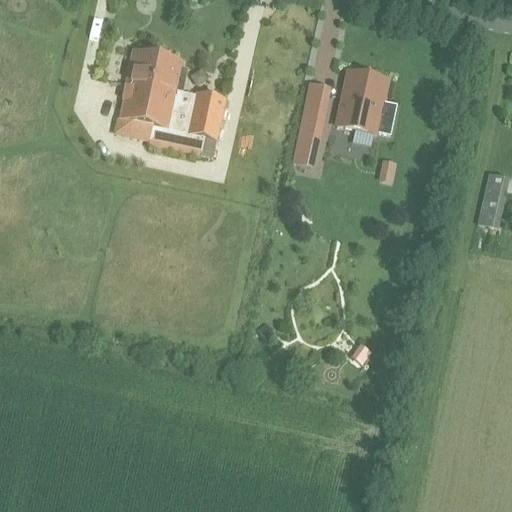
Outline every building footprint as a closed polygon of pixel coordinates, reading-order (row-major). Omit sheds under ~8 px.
[(181,64),(156,59),(157,53),(141,50),(139,56),(134,55),(120,121),(152,128),(150,142),(201,153),(204,139),(217,142),(225,102),(196,96),(196,97),(176,93),(178,84),(183,85),(185,72),(179,71),(181,64)] [(336,129),(376,138),(376,136),(389,138),(396,109),(382,107),(387,85),(348,76),(336,129)] [(305,108),(295,153),(293,167),(310,170),(313,157),(323,112),(327,92),(309,88),(305,108)] [(380,181),(393,183),(397,165),(384,163),(380,181)] [(488,177),(476,230),(497,235),(509,182),(488,177)]
